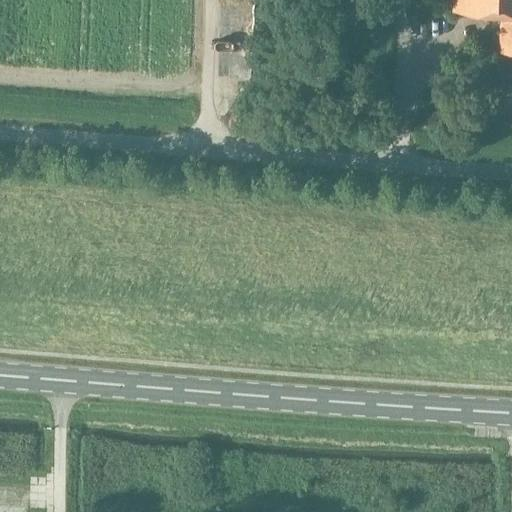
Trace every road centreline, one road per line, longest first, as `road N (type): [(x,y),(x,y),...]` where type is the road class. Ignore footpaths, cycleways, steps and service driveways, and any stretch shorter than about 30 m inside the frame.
road 1 (primary): [(511,412),(0,374)]
road 2 (unclassified): [(511,172),(202,147)]
road 3 (unclassified): [(202,147),(0,131)]
road 4 (unclassified): [(202,147),(207,0)]
